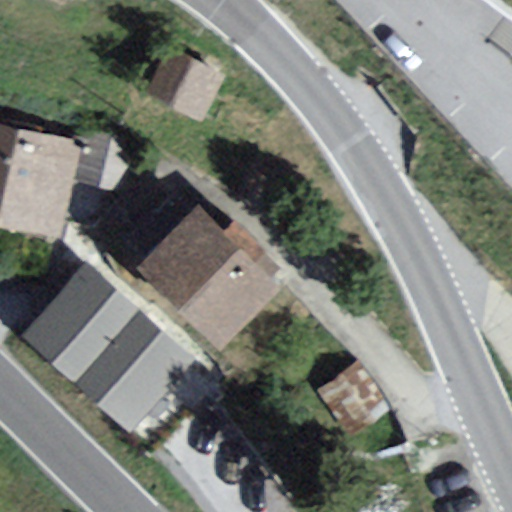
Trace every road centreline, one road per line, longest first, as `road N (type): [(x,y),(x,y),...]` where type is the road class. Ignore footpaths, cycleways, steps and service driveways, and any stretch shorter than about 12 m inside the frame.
road 1 (tertiary): [(224,0),(299,74),(383,191),(511,467)]
road 2 (tertiary): [(127,511),(0,387)]
